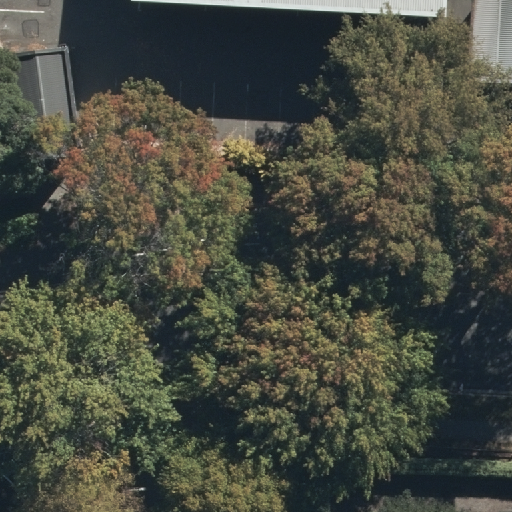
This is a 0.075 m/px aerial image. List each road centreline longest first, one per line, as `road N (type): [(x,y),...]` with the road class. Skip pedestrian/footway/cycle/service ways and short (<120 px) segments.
road 1 (residential): [(141,328),(511,344)]
road 2 (residential): [(161,511),(141,328)]
road 3 (residential): [(0,341),(141,328)]
